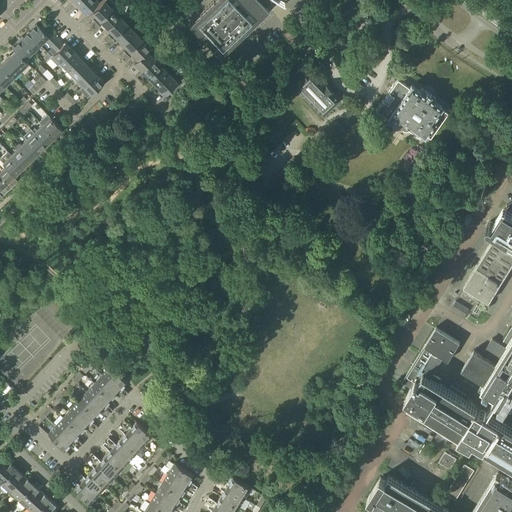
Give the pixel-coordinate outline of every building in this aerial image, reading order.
[(97,0),(82,0),(78,5),(85,13),(98,1),(97,0)] [(104,0),(92,12),(100,20),(112,8),(116,5),(111,0),(104,0)] [(211,0),(189,21),(220,54),(269,7),(265,3),(268,0),(211,0)] [(107,28),(120,16),(112,8),(100,20),(107,28)] [(115,36),(127,24),(120,16),(107,28),(115,36)] [(56,51),(63,44),(44,24),(40,28),(36,24),(28,32),(40,44),(45,40),(56,51)] [(122,43),(135,31),(127,24),(115,36),(122,43)] [(292,45),(303,35),(292,24),(281,34),(292,45)] [(130,51),(142,39),(135,31),(122,43),(130,51)] [(32,52),(40,44),(28,32),(20,39),(32,52)] [(25,59),(32,52),(20,39),(12,47),(16,51),(16,50),(25,59)] [(147,50),(147,51),(149,48),(150,47),(142,39),(130,51),(137,59),(147,50)] [(58,65),(73,50),(65,42),(63,44),(56,51),(52,55),(51,56),(50,57),(58,65)] [(134,63),(142,70),(154,58),(158,55),(150,47),(149,48),(147,51),(147,50),(137,59),(134,62),(134,63)] [(28,63),(25,59),(16,50),(16,51),(8,58),(20,71),(28,63)] [(68,70),(80,58),(73,50),(58,65),(60,67),(63,65),(68,70)] [(13,78),(20,71),(8,58),(0,66),(13,78)] [(73,80),(88,66),(80,58),(68,70),(73,76),(71,78),(73,80)] [(149,78),(162,66),(154,58),(142,70),(149,78)] [(0,80),(5,86),(13,78),(0,66),(0,65),(0,80)] [(83,86),(95,73),(88,66),(73,80),(76,83),(78,80),(83,86)] [(157,86),(169,74),(162,66),(149,78),(157,86)] [(294,74),(299,79),(305,72),(300,67),(294,74)] [(169,74),(157,86),(165,94),(170,88),(175,94),(196,74),(192,71),(181,79),(177,82),(169,74)] [(323,86),(309,72),(295,86),(322,115),(338,100),(332,94),(332,93),(324,85),(323,86)] [(30,81),(33,84),(35,83),(38,79),(41,76),(38,73),(30,81)] [(83,86),(79,89),(87,97),(103,81),(95,73),(83,86)] [(409,87),(397,78),(388,92),(393,95),(388,103),(383,100),(376,110),(396,125),(400,119),(413,128),(424,136),(425,134),(430,138),(448,112),(441,107),(442,106),(433,100),(435,98),(421,88),(420,90),(411,84),(409,87)] [(62,129),(54,121),(48,115),(45,117),(47,119),(42,124),(54,137),(62,129)] [(47,144),(54,137),(42,124),(37,130),(35,127),(32,130),(47,144)] [(39,152),(47,144),(32,130),(30,132),(32,134),(27,139),(39,152)] [(31,159),(39,152),(27,139),(21,145),(19,143),(17,145),(31,159)] [(23,167),(31,159),(17,145),(14,147),(17,149),(11,154),(23,167)] [(11,155),(7,151),(0,158),(0,159),(6,166),(16,175),(23,167),(11,154),(11,155)] [(19,178),(16,175),(6,166),(0,171),(0,174),(11,186),(19,178)] [(0,190),(3,193),(11,186),(0,174),(0,190)] [(478,216),(487,202),(478,197),(469,211),(478,216)] [(474,440),(511,463),(511,482),(498,473),(473,511),(448,511),(449,511),(444,508),(443,508),(389,475),(386,480),(381,477),(368,498),(373,501),(371,504),(383,511),(510,511),(511,509),(511,207),(511,209),(504,205),(492,223),(491,222),(489,222),(488,223),(488,225),(489,226),(490,227),(489,228),(497,232),(463,286),(489,302),(511,264),(511,336),(496,363),(474,350),(462,369),(484,382),(481,386),(495,394),(493,397),(495,398),(485,412),(472,404),(430,378),(443,357),(448,360),(460,341),(436,327),(403,381),(411,387),(405,396),(411,399),(409,402),(460,433),(458,436),(472,444),(474,440)] [(467,313),(469,309),(456,301),(453,305),(467,313)] [(89,363),(92,366),(99,359),(95,356),(89,363)] [(85,373),(92,366),(89,363),(82,370),(85,373)] [(94,383),(111,398),(126,381),(110,366),(94,383)] [(73,379),(77,382),(83,375),(80,372),(73,379)] [(70,389),(77,382),(73,379),(67,387),(70,389)] [(95,415),(111,398),(94,383),(79,400),(95,415)] [(58,396),(61,399),(68,392),(65,389),(58,396)] [(55,406),(61,399),(58,396),(51,404),(55,406)] [(63,417),(79,432),(95,415),(79,400),(63,417)] [(43,413),(46,416),(53,409),(49,406),(43,413)] [(39,423),(46,416),(43,413),(36,420),(39,423)] [(47,434),(64,449),(79,432),(63,417),(47,434)] [(120,438),(136,453),(152,436),(136,421),(120,438)] [(121,470),(136,453),(120,438),(105,455),(121,470)] [(153,453),(156,456),(162,448),(159,445),(153,453)] [(456,459),(445,452),(439,462),(450,469),(456,459)] [(149,463),(156,456),(153,453),(146,460),(149,463)] [(157,464),(164,457),(161,454),(154,462),(157,464)] [(89,472),(106,487),(121,470),(105,455),(89,472)] [(0,484),(0,485),(16,468),(7,460),(0,467),(0,484)] [(162,483),(181,494),(193,474),(174,463),(162,483)] [(139,471),(142,474),(149,467),(146,464),(139,471)] [(456,500),(474,470),(465,464),(447,494),(456,500)] [(147,473),(150,476),(157,468),(154,466),(147,473)] [(9,492),(24,476),(16,468),(0,485),(9,492)] [(136,481),(142,474),(139,471),(132,478),(136,481)] [(90,504),(106,487),(89,472),(74,489),(90,504)] [(143,483),(150,476),(147,473),(140,480),(143,483)] [(17,500),(32,483),(24,476),(9,492),(17,500)] [(220,496),(239,507),(251,488),(232,476),(220,496)] [(125,489),(128,492),(135,485),(132,482),(125,489)] [(26,508),(41,491),(32,483),(17,500),(26,508)] [(164,511),(169,511),(181,494),(162,483),(149,503),(164,511)] [(133,491),(136,494),(143,487),(140,484),(133,491)] [(122,499),(128,492),(125,489),(119,496),(122,499)] [(30,511),(37,511),(49,499),(41,491),(26,508),(30,511)] [(129,501),(136,494),(133,491),(127,498),(129,501)] [(236,511),(239,507),(220,496),(210,511),(236,511)] [(256,505),(260,507),(265,499),(261,497),(256,505)] [(49,499),(37,511),(52,511),(58,507),(49,499)] [(112,507),(115,510),(121,503),(118,500),(112,507)] [(119,510),(121,511),(123,511),(129,505),(126,502),(119,510)] [(143,511),(164,511),(149,503),(143,511)]
